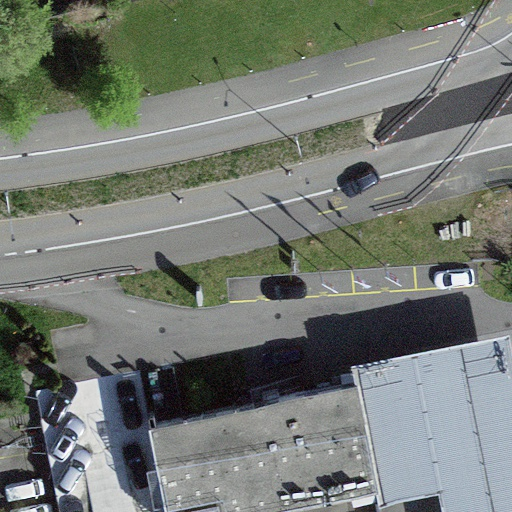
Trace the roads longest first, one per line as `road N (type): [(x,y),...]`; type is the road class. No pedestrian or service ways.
road 1 (primary): [(511,54),(314,115),(0,175)]
road 2 (primary): [(0,237),(195,205),(511,127)]
